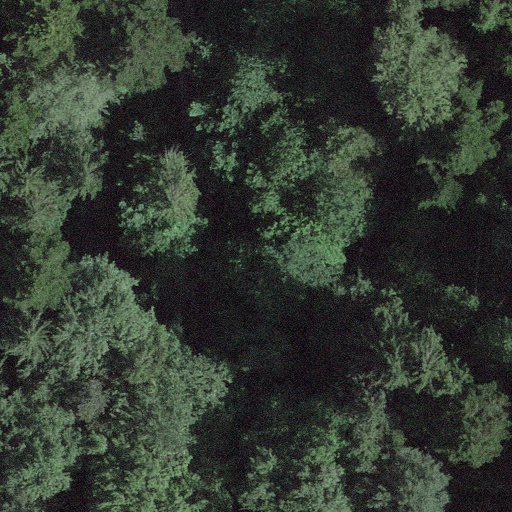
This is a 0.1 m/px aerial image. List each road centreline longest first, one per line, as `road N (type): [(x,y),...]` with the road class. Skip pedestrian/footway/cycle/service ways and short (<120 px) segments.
road 1 (unclassified): [(195,511),(383,180),(448,0)]
road 2 (unclassified): [(177,0),(201,247),(188,511)]
